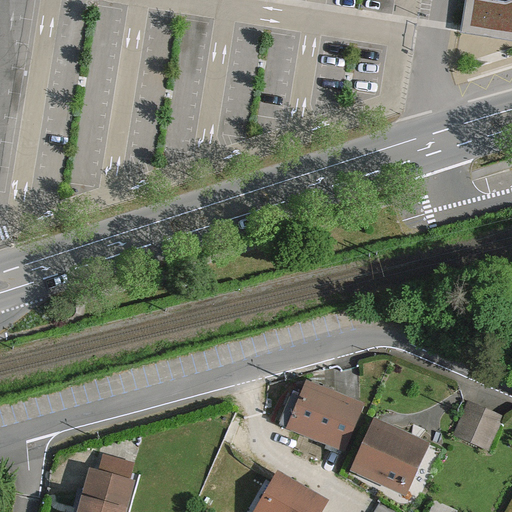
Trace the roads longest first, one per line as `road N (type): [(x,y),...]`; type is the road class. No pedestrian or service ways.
road 1 (residential): [(28,437),(374,341),(413,346),(511,386)]
road 2 (primary): [(83,256),(511,119)]
